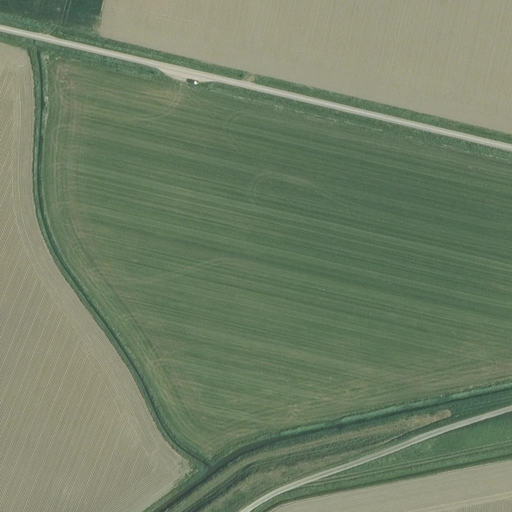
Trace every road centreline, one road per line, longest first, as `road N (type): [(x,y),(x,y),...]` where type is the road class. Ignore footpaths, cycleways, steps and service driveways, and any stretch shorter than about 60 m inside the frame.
road 1 (unclassified): [(511,150),(0,30)]
road 2 (unclassified): [(246,511),(284,489),(511,409)]
